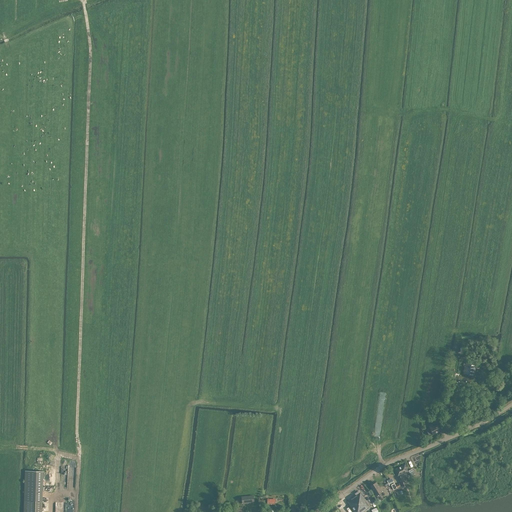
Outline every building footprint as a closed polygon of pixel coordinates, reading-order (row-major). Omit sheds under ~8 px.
[(474,375),(476,362),(465,360),(463,373),(474,375)] [(436,409),(431,411),(436,422),(441,420),(436,409)] [(430,426),(426,428),(429,434),(433,432),(440,429),(437,422),(433,424),(432,422),(429,424),(430,426)] [(401,473),(408,470),(405,463),(395,468),(403,485),(407,484),(401,473)] [(43,511),(45,470),(26,469),(24,511),(43,511)] [(377,494),(382,490),(376,480),(370,484),(377,494)] [(347,500),(356,511),(359,511),(370,504),(372,503),(371,501),(372,501),(369,497),(366,499),(360,491),(347,500)] [(253,494),(241,495),(242,502),(247,502),(247,501),(253,500),(253,494)]
